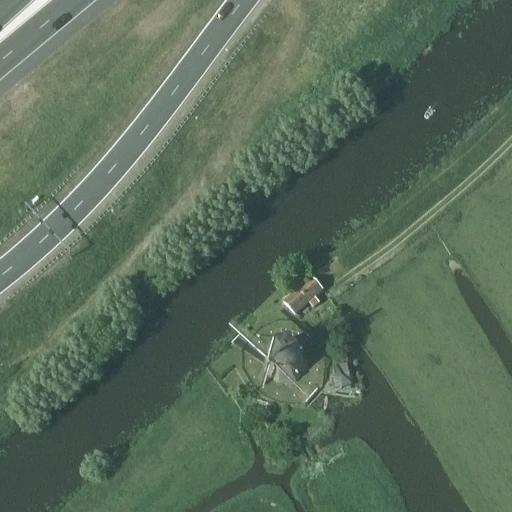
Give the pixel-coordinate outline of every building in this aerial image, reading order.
[(293,316),(318,293),(308,281),(282,305),(293,316)] [(297,384),(307,372),(304,369),(302,353),(290,343),(274,345),(264,356),(265,372),(278,383),(294,381),(297,384)] [(345,351),(334,353),(336,365),(340,364),(340,365),(350,363),(348,355),(346,355),(345,351)] [(337,377),(333,378),(335,390),(353,387),(349,365),(336,367),(337,377)] [(259,400),(255,407),(266,413),(269,407),(270,405),(259,400)] [(266,436),(272,431),(265,423),(260,428),(266,436)]
